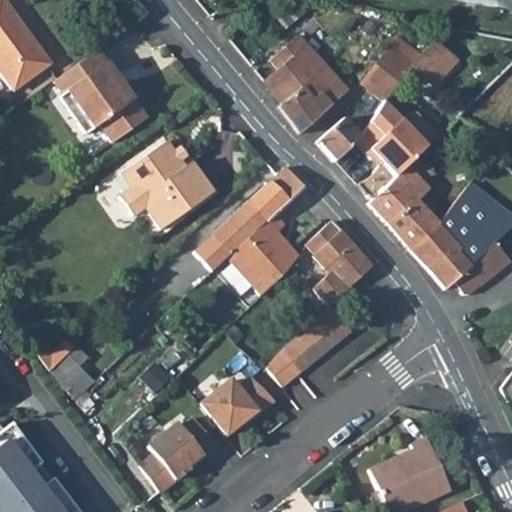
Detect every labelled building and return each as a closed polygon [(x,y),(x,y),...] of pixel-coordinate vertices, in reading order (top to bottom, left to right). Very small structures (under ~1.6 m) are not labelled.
[(0,0),(0,76),(11,92),(47,66),(0,0)] [(297,135),(345,93),(295,37),(268,61),(276,69),(262,82),(281,104),(275,109),(297,135)] [(387,49),(409,65),(418,55),(396,38),(387,49)] [(409,65),(407,67),(433,87),(457,60),(431,41),(418,55),(409,65)] [(381,101),(407,67),(409,65),(387,49),(359,84),(381,101)] [(113,78),(94,51),(51,82),(58,92),(64,93),(74,107),(76,126),(83,135),(97,125),(110,144),(143,120),(120,88),(115,92),(109,82),(113,78)] [(109,82),(115,92),(120,88),(113,78),(109,82)] [(380,105),(357,139),(353,143),(365,155),(368,151),(379,163),(394,179),(415,158),(414,157),(422,149),(435,137),(414,115),(407,115),(398,124),(380,105)] [(333,162),(334,160),(353,143),(357,139),(340,120),(315,142),(333,162)] [(171,154),(163,143),(118,175),(128,189),(116,198),(130,218),(142,209),(158,232),(210,194),(188,163),(181,168),(176,162),(171,154)] [(171,154),(176,162),(184,157),(178,149),(171,154)] [(365,155),(375,166),(379,163),(368,151),(365,155)] [(406,252),(435,225),(414,202),(425,191),(419,185),(432,174),(416,159),(415,158),(394,179),(370,202),(366,206),(406,252)] [(224,259),(226,257),(272,215),(300,188),(283,168),(208,238),(191,253),(209,273),(224,259)] [(442,292),(450,285),(461,297),(468,297),(508,262),(492,244),(511,226),(511,220),(467,186),(435,225),(406,252),(442,292)] [(283,227),(272,215),(226,257),(224,259),(258,298),(295,257),(275,234),(283,227)] [(310,291),(326,308),(369,269),(329,222),(303,246),(312,256),(310,257),(326,276),(310,291)] [(326,308),(278,353),(296,375),(347,333),(326,308)] [(42,353),(34,359),(45,374),(69,350),(63,344),(47,359),(42,353)] [(0,363),(0,370),(8,380),(29,363),(19,349),(0,363)] [(258,371),(254,374),(271,395),(296,375),(278,353),(258,371)] [(80,392),(82,394),(92,383),(66,356),(48,374),(60,390),(62,389),(72,399),(80,392)] [(43,373),(33,360),(29,363),(8,380),(3,383),(14,396),(43,373)] [(152,366),(137,380),(151,394),(165,380),(152,366)] [(208,418),(223,437),(246,418),(248,421),(269,404),(247,381),(235,392),(227,382),(198,406),(208,418)] [(143,477),(156,494),(186,470),(184,467),(197,457),(199,459),(212,449),(189,420),(177,430),(173,425),(144,448),(151,457),(137,468),(143,477)] [(394,465),(369,477),(385,511),(404,511),(448,492),(423,439),(409,446),(411,451),(392,460),(394,465)] [(50,444),(6,477),(31,511),(33,511),(77,480),(50,444)] [(366,471),(369,477),(394,465),(392,460),(366,471)]
